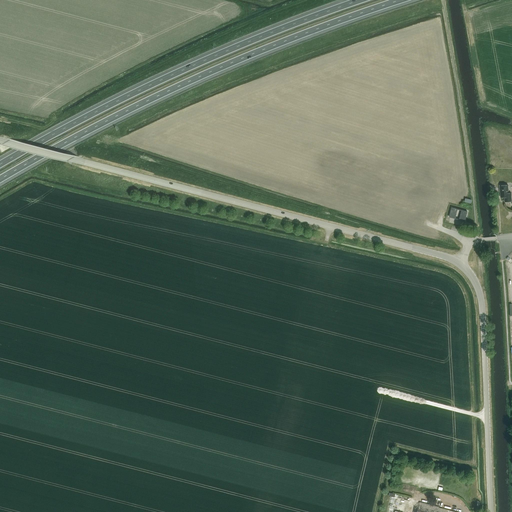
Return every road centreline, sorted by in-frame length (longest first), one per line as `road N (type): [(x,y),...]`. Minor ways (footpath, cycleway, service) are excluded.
road 1 (tertiary): [(458,263),(3,141)]
road 2 (motorway): [(0,179),(164,92),(399,0)]
road 3 (motorway): [(352,0),(213,53),(0,164)]
road 4 (tertiary): [(491,511),(483,312),(458,263)]
